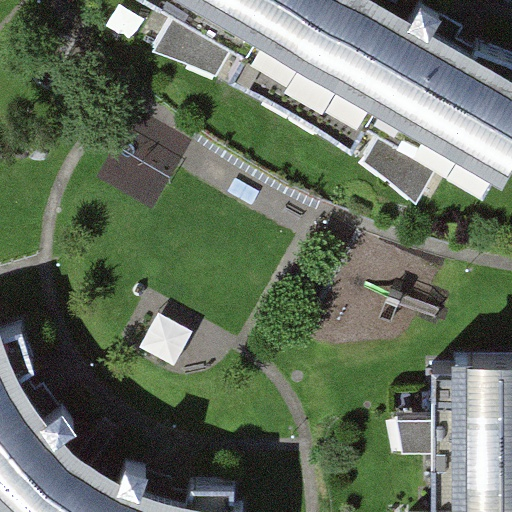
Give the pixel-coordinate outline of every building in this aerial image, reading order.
[(363,0),(152,0),(317,86),(363,0)] [(511,176),(511,65),(387,0),(363,0),(317,86),(507,186),(511,176)] [(163,309),(147,343),(181,359),(197,325),(163,309)] [(0,511),(1,511),(19,511),(74,454),(47,416),(28,386),(9,328),(0,330),(0,511)] [(444,511),(511,511),(511,370),(447,369),(444,511)] [(74,454),(19,511),(240,511),(213,511),(160,500),(122,483),(74,454)]
